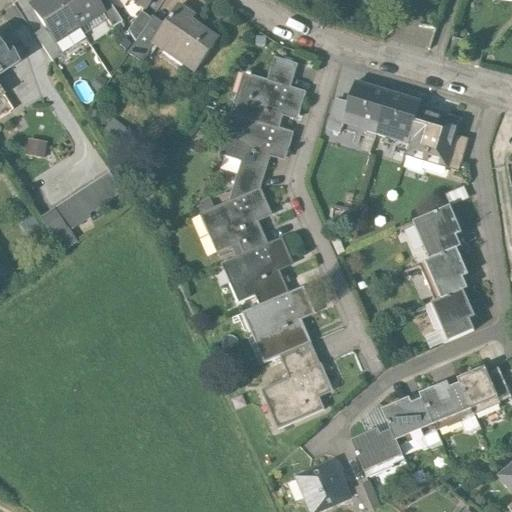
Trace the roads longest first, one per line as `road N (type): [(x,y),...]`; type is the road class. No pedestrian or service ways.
road 1 (residential): [(493,93),(479,151),(505,328),(385,382),(318,446)]
road 2 (residential): [(339,47),(295,180),(369,360)]
road 3 (residential): [(493,93),(339,47)]
